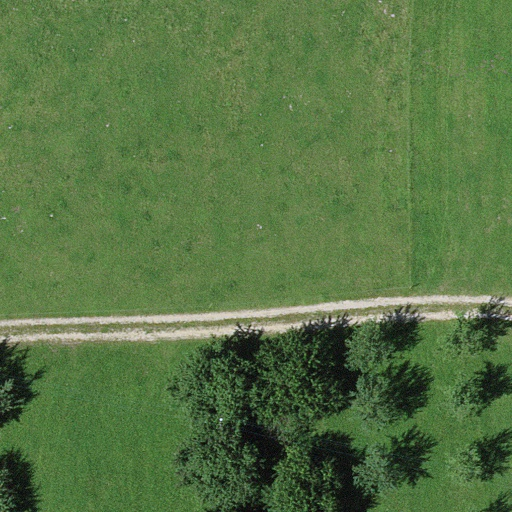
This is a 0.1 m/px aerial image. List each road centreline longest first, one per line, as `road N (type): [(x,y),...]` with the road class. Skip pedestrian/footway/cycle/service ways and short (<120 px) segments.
road 1 (track): [(0,334),(233,330),(376,309),(511,314)]
road 2 (track): [(376,309),(397,248),(402,158),(378,0)]
